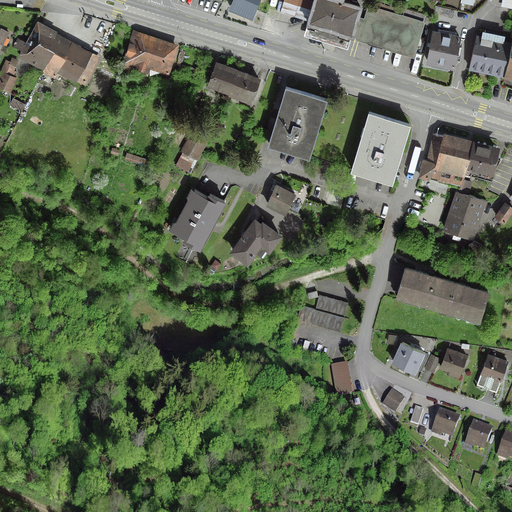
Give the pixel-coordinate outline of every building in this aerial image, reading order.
[(232,0),(231,5),(252,13),(257,0),(232,0)] [(314,0),(308,21),(351,34),(359,6),(340,0),(339,0),(314,0)] [(358,38),(413,55),(424,16),(401,9),(399,16),(368,6),(358,38)] [(454,10),(439,7),(438,14),(452,17),(454,10)] [(58,32),(37,22),(26,43),(18,38),(13,47),(21,51),(18,58),(43,71),(62,36),(57,34),(58,32)] [(459,38),(432,33),(426,60),(454,66),(459,38)] [(148,65),(168,72),(175,48),(133,34),(121,70),(129,72),(132,66),(147,70),(148,65)] [(62,36),(43,71),(43,72),(55,78),(57,74),(77,83),(78,81),(87,86),(102,56),(62,36)] [(504,73),(510,44),(476,36),(468,68),(470,69),(470,66),(504,73)] [(11,73),(10,73),(16,60),(11,58),(9,62),(6,60),(0,71),(0,88),(7,91),(13,77),(10,76),(11,73)] [(208,84),(229,92),(236,70),(216,63),(208,84)] [(258,78),(236,70),(229,92),(250,100),(258,78)] [(309,153),(325,99),(285,86),(282,96),(285,97),(275,131),(272,130),(268,143),(308,156),(309,153)] [(12,99),(9,105),(21,110),(24,105),(12,99)] [(405,133),(408,124),(368,112),(352,166),(351,169),(391,181),(395,167),(392,166),(402,132),(405,133)] [(182,152),(194,158),(204,138),(193,132),(182,152)] [(463,180),(466,166),(472,142),(434,133),(430,150),(431,153),(438,155),(436,163),(423,159),(419,176),(437,180),(437,181),(438,181),(438,179),(447,181),(445,191),(453,193),(456,192),(459,192),(466,194),(470,182),(463,180)] [(472,142),(466,166),(486,172),(486,173),(489,174),(490,171),(489,170),(494,150),(495,150),(496,146),(492,145),(492,147),(472,142)] [(124,158),(146,166),(148,160),(126,153),(124,158)] [(293,194),(275,185),(266,203),(284,212),(293,194)] [(185,237),(183,241),(198,249),(224,201),(209,193),(207,196),(195,190),(190,198),(187,199),(177,219),(178,222),(173,231),(185,237)] [(485,200),(456,192),(450,208),(451,209),(444,229),(447,230),(447,231),(467,237),(468,234),(470,235),(480,207),(484,208),(486,202),(485,201),(485,200)] [(503,221),(511,209),(511,208),(504,203),(495,215),(503,221)] [(266,246),(268,248),(278,234),(261,222),(260,224),(254,220),(232,250),(244,258),(248,258),(254,250),(258,253),(262,251),(266,246)] [(475,236),(470,240),(467,245),(481,253),(486,243),(475,236)] [(440,308),(449,280),(432,275),(432,277),(427,275),(427,274),(404,267),(396,295),(440,308)] [(470,286),(449,280),(440,308),(479,319),(487,292),(474,288),(474,289),(469,288),(470,286)] [(296,320),(339,332),(347,302),(318,295),(314,309),(300,305),(296,320)] [(415,367),(422,370),(429,355),(401,342),(392,362),(413,371),(415,367)] [(457,376),(458,376),(465,355),(446,348),(440,366),(451,370),(451,369),(459,371),(457,376)] [(424,368),(432,372),(438,358),(431,355),(424,368)] [(495,391),(506,362),(487,355),(476,384),(495,391)] [(336,396),(350,393),(346,364),(331,366),(336,396)] [(403,398),(391,391),(382,404),(394,412),(403,398)] [(422,409),(414,407),(409,422),(417,425),(422,409)] [(451,436),(458,418),(439,411),(431,432),(432,432),(434,428),(441,430),(440,432),(451,436)] [(483,449),(491,429),(472,422),(464,444),(465,444),(467,439),(474,442),(473,445),(483,449)] [(511,437),(504,434),(497,455),(499,451),(507,453),(506,455),(511,457),(511,437)] [(476,490),(481,476),(474,474),(469,487),(476,490)] [(511,507),(511,505),(511,490),(503,487),(497,501),(511,507)]
